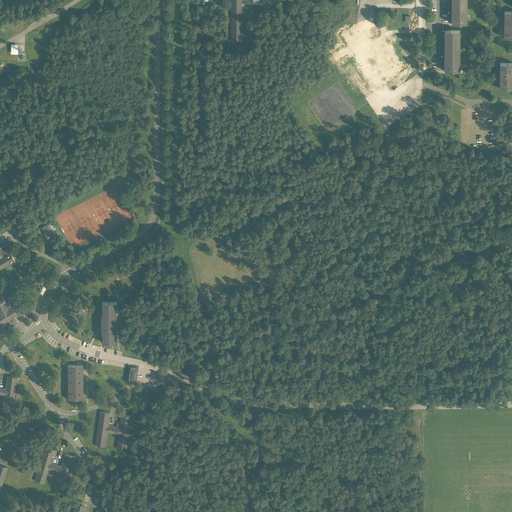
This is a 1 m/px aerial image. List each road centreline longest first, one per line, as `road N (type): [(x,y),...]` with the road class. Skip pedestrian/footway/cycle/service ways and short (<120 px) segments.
road 1 (track): [(511,230),(184,367),(179,377)]
road 2 (track): [(251,511),(244,453),(207,391)]
